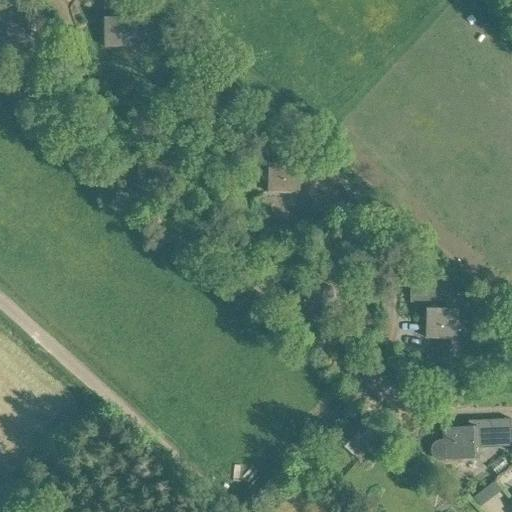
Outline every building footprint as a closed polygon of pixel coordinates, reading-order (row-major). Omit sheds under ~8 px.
[(127,13),(126,0),(103,0),(104,47),(136,47),(135,13),(127,13)] [(21,9),(0,8),(0,56),(23,57),(25,17),(20,17),(21,9)] [(43,83),(26,96),(38,110),(54,97),(43,83)] [(210,108),(225,122),(249,97),(234,83),(210,108)] [(238,142),(249,142),(248,118),(236,119),(238,142)] [(299,193),(300,159),(287,159),(287,146),(262,146),(262,163),(267,163),(267,193),(299,193)] [(138,183),(172,183),(172,165),(174,165),(174,151),(137,151),(138,183)] [(290,318),(325,319),(326,301),(329,301),(329,287),(291,286),(290,318)] [(426,290),(425,338),(457,338),(457,324),(468,324),(469,293),(444,293),(445,291),(426,290)] [(511,359),(511,357),(511,328),(496,346),(511,359)] [(359,460),(384,434),(360,411),(335,437),(359,460)] [(493,445),(493,431),(496,431),(498,430),(499,429),(501,428),(502,426),(503,425),(503,423),(503,420),(475,421),(475,427),(443,428),(443,440),(440,440),(437,441),(433,443),(431,445),(430,447),(430,450),(430,452),(430,454),(432,457),(434,459),(437,460),(481,459),(480,441),(481,441),(481,445),(493,445)] [(498,480),(477,495),(484,505),(505,489),(498,480)]
